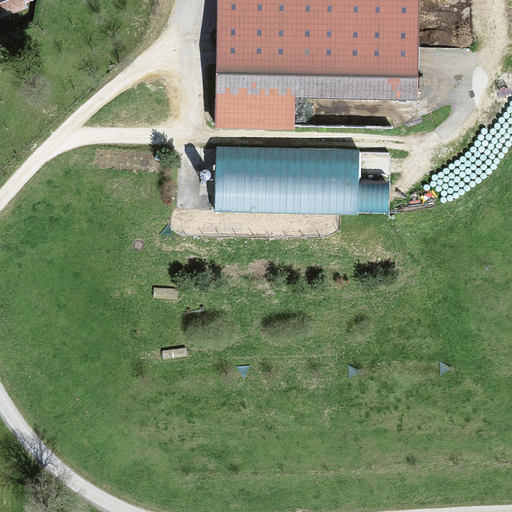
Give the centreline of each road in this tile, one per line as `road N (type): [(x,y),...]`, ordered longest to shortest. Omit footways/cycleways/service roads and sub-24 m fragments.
road 1 (track): [(0,198),(138,63),(164,0)]
road 2 (track): [(128,511),(62,473),(0,396)]
